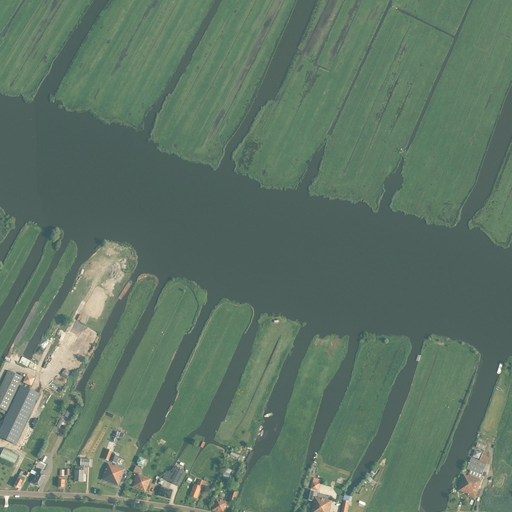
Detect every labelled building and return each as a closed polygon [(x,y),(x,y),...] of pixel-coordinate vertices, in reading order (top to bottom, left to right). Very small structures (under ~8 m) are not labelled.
[(0,408),(7,411),(22,377),(8,370),(0,386),(0,408)] [(31,385),(35,377),(27,373),(23,382),(31,385)] [(0,436),(15,444),(39,394),(21,385),(0,429),(0,436)] [(65,416),(71,419),(75,412),(72,411),(71,413),(67,411),(65,416)] [(61,418),(57,426),(60,428),(62,424),(66,426),(68,422),(64,420),(64,419),(61,418)] [(0,458),(13,465),(18,455),(4,448),(0,455),(0,458)] [(106,448),(102,458),(116,463),(118,456),(117,455),(111,453),(112,451),(106,448)] [(483,471),(486,463),(489,457),(482,454),(479,460),(471,457),(466,469),(470,470),(468,475),(480,480),(482,475),(485,476),(486,472),(483,471)] [(90,465),(90,459),(84,459),(84,455),(80,455),(79,459),(80,459),(80,467),(75,467),(75,481),(82,482),(83,473),(86,473),(86,467),(86,465),(90,465)] [(140,456),(137,462),(144,465),(146,459),(140,456)] [(118,486),(124,470),(121,469),(121,468),(108,463),(102,480),(114,485),(114,486),(117,486),(118,486)] [(177,486),(184,471),(175,467),(172,474),(171,473),(169,476),(168,475),(165,480),(177,486)] [(44,479),(45,476),(43,474),(44,471),(38,468),(37,472),(32,482),(39,486),(43,479),(44,479)] [(232,470),(226,468),(221,479),(227,481),(232,470)] [(145,492),(150,479),(142,476),(137,474),(133,487),(145,492)] [(20,475),(18,478),(14,486),(18,488),(23,481),(25,479),(20,475)] [(458,490),(468,494),(469,495),(475,497),(478,488),(477,488),(480,480),(463,475),(458,490)] [(318,490),(321,479),(314,478),(311,489),(318,490)] [(203,488),(206,482),(199,479),(196,485),(194,484),(190,495),(193,496),(193,497),(197,498),(201,487),(203,488)] [(158,495),(158,496),(159,496),(170,499),(170,498),(172,490),(161,487),(159,495),(158,495)] [(309,490),(307,497),(307,499),(314,501),(311,511),(328,511),(331,500),(313,497),(314,491),(309,490)] [(237,493),(231,491),(229,499),(235,500),(237,493)] [(215,498),(212,510),(219,511),(224,511),(228,502),(215,498)]
